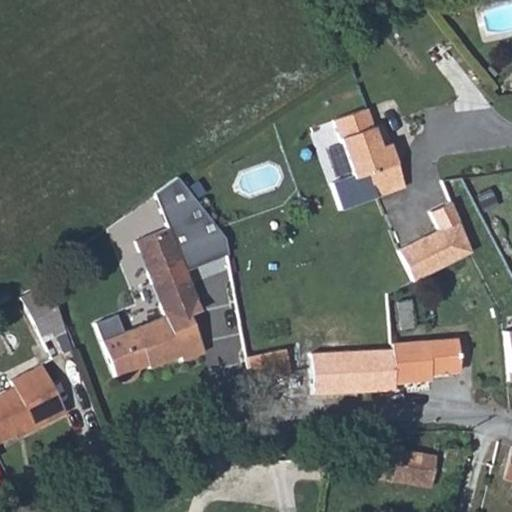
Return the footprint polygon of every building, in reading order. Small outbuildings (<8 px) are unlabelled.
[(329,124),(349,175),(329,182),(338,207),(377,192),(405,182),(389,145),(378,149),(363,111),(329,124)] [(152,192),(169,228),(184,271),(225,256),(221,239),(174,178),(152,192)] [(394,250),(406,281),(470,253),(449,201),(424,211),(434,230),(394,250)] [(92,323),(114,380),(122,384),(133,381),(136,378),(135,362),(144,359),(149,368),(181,357),(182,360),(205,352),(190,313),(199,309),(184,271),(169,228),(134,242),(131,247),(133,255),(137,258),(140,259),(161,316),(119,331),(112,316),(92,323)] [(46,284),(19,295),(39,343),(63,333),(46,284)] [(511,329),(502,329),(505,382),(511,382),(511,329)] [(377,391),(416,391),(416,384),(414,347),(411,343),(405,353),(381,355),(377,391)] [(414,347),(416,384),(448,384),(450,378),(474,377),(473,345),(414,347)] [(343,392),(377,391),(381,355),(345,356),(343,392)] [(322,357),(332,396),(343,392),(345,356),(322,357)] [(265,370),(270,391),(306,382),(300,361),(265,370)] [(0,436),(11,432),(9,426),(17,423),(21,430),(62,411),(39,363),(6,378),(9,387),(0,391),(0,436)] [(378,476),(437,490),(443,459),(386,448),(378,476)] [(511,455),(507,454),(500,481),(511,485),(511,455)]
